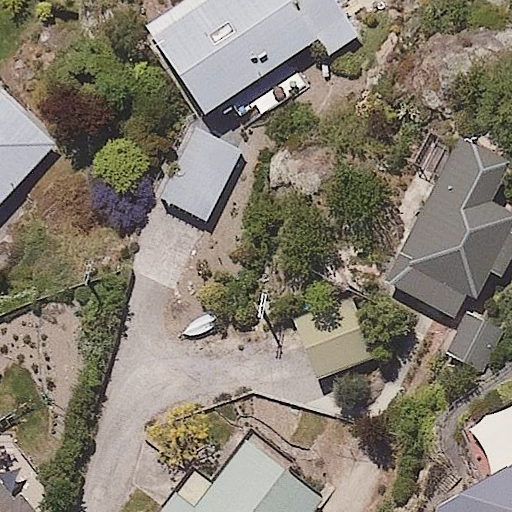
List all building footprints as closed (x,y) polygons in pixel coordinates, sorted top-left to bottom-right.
[(153,0),(117,25),(129,44),(120,51),(126,60),(138,52),(184,120),(296,44),(304,55),(340,31),(331,17),(344,8),(338,0),(153,0)] [(0,208),(63,143),(0,83),(0,208)] [(410,154),(439,169),(390,275),(460,310),(469,290),(478,294),(491,267),(504,273),(511,257),(511,196),(497,189),(511,159),(511,149),(469,128),(465,134),(429,116),(410,154)] [(229,142),(180,119),(142,200),(191,223),(229,142)] [(354,286),(291,312),(317,376),(381,349),(354,286)] [(289,511),(308,487),(227,426),(173,497),(157,485),(136,511),(289,511)] [(511,511),(511,465),(416,511),(511,511)] [(0,511),(35,511),(0,469),(0,511)]
